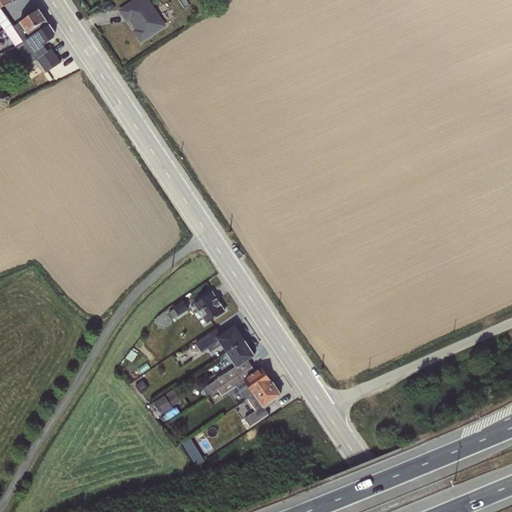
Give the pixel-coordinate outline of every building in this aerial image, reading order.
[(149,0),(136,0),(121,11),(127,20),(130,18),(138,29),(135,31),(141,41),(165,24),(149,0)] [(13,42),(46,20),(39,9),(13,27),(12,24),(4,29),(13,42)] [(46,20),(13,42),(27,64),(36,58),(46,72),(60,63),(50,49),(47,51),(44,45),(54,38),(55,33),(46,20)] [(212,292),(193,305),(206,324),(225,311),(212,292)] [(174,309),(169,312),(173,318),(178,315),(179,316),(189,309),(183,301),(173,308),(174,309)] [(216,328),(195,343),(202,352),(208,348),(210,352),(220,345),(226,353),(244,340),(235,325),(221,335),(216,328)] [(244,340),(226,353),(235,367),(203,389),(207,395),(217,388),(242,371),(239,366),(248,360),(254,355),(244,340)] [(131,349),(126,357),(132,362),(137,354),(131,349)] [(248,360),(239,366),(242,371),(251,365),(248,360)] [(242,371),(217,388),(222,395),(236,386),(245,400),(248,398),(272,382),(262,367),(256,372),(251,365),(242,371)] [(142,380),(135,385),(141,394),(148,389),(142,380)] [(272,382),(248,398),(255,411),(245,418),(250,427),(269,415),(265,409),(275,402),(273,399),(280,394),(272,382)] [(173,389),(148,406),(156,418),(173,408),(172,406),(180,401),(173,389)] [(190,440),(183,444),(196,464),(203,460),(190,440)]
